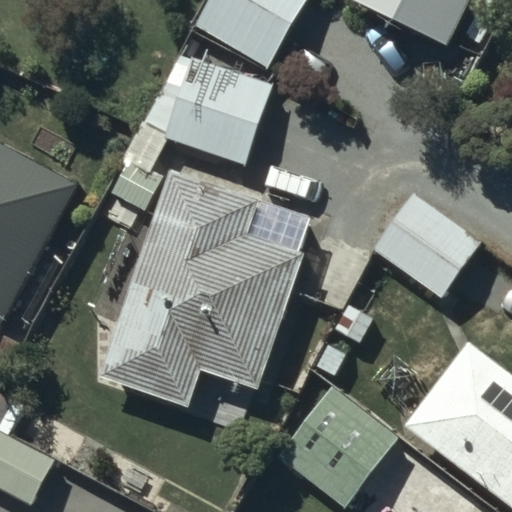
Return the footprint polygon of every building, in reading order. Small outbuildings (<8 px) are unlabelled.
[(318,0),(218,0),(200,30),(273,74),(318,0)] [(353,0),(347,12),(449,60),(478,0),(353,0)] [(279,95),(200,69),(173,148),(253,174),(279,95)] [(171,148),(148,138),(135,167),(157,178),(171,148)] [(0,351),(84,195),(0,150),(0,351)] [(165,186),(135,170),(119,200),(149,215),(165,186)] [(322,233),(182,184),(111,389),(197,419),(210,381),(264,400),(322,233)] [(488,254),(420,206),(380,260),(449,309),(488,254)] [(372,262),(332,245),(309,300),(348,317),(372,262)] [(378,326),(356,313),(344,334),(366,347),(378,326)] [(511,369),(471,338),(408,420),(511,499),(511,369)] [(354,362),(338,353),(328,373),(344,381),(354,362)] [(357,511),(406,450),(342,400),(288,468),(344,511),(357,511)] [(40,511),(63,469),(0,436),(0,492),(36,511),(40,511)]
